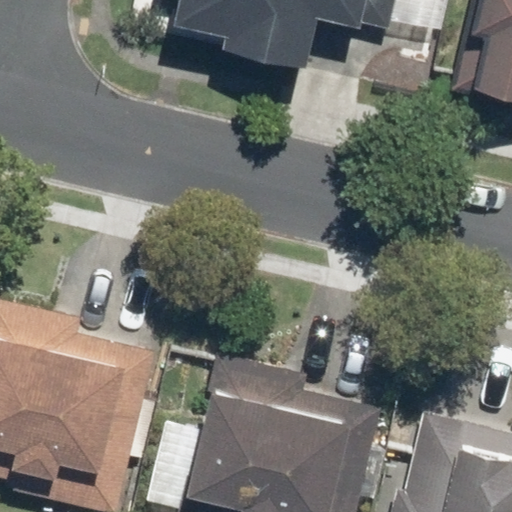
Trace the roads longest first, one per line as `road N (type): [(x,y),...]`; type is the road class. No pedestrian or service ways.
road 1 (tertiary): [(10,126),(511,245)]
road 2 (residential): [(10,126),(40,0)]
